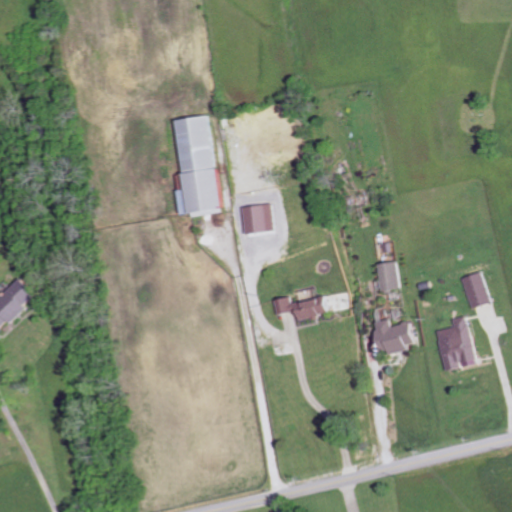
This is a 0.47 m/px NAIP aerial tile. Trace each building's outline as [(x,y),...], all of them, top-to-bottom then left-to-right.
[(229,213),(217,115),(184,119),(193,189),(186,190),(189,215),(199,214),(199,216),(229,213)] [(252,233),(281,231),(279,204),(250,207),(252,233)] [(384,264),(387,292),(405,290),(402,262),(384,264)] [(478,309),(497,303),(486,272),(467,279),(478,309)] [(5,297),(0,291),(0,326),(5,331),(43,295),(26,277),(5,297)] [(283,316),(303,312),(305,320),(336,314),(333,297),(297,304),(296,297),(280,300),(283,316)] [(460,327),(443,331),(452,371),(483,363),(472,316),(458,320),(460,327)] [(415,349),(414,345),(422,343),(418,322),(398,326),(396,320),(382,323),(388,354),(415,349)]
